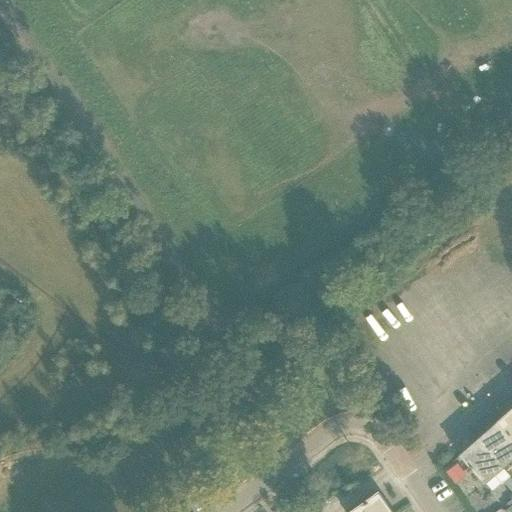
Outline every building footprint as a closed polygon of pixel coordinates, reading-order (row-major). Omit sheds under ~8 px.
[(511,409),(497,422),(511,439),(511,409)] [(478,439),(504,468),(511,461),(511,439),(497,422),(478,439)] [(499,479),(507,472),(504,468),(478,439),(459,456),(484,485),(496,475),(499,479)] [(458,464),(448,473),(456,484),(467,476),(458,464)] [(350,511),(392,511),(378,492),(350,511)]
